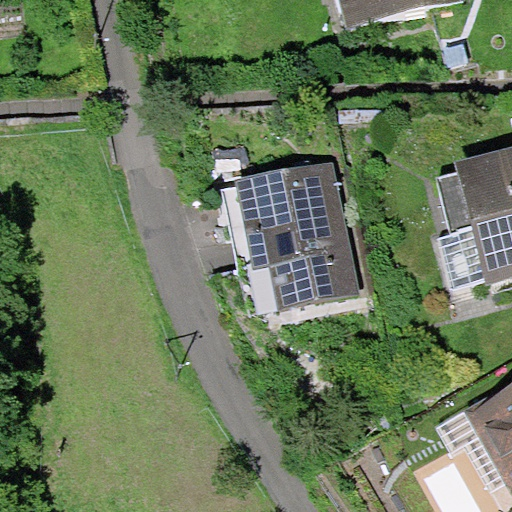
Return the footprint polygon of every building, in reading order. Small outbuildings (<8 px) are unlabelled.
[(23,0),(0,0),(0,36),(28,33),(23,0)] [(325,0),(331,28),(456,6),(454,0),(325,0)] [(511,168),(438,187),(452,245),(475,239),(489,295),(511,289),(511,168)] [(339,169),(223,191),(250,327),(366,304),(339,169)] [(511,391),(463,419),(510,501),(511,499),(511,391)]
